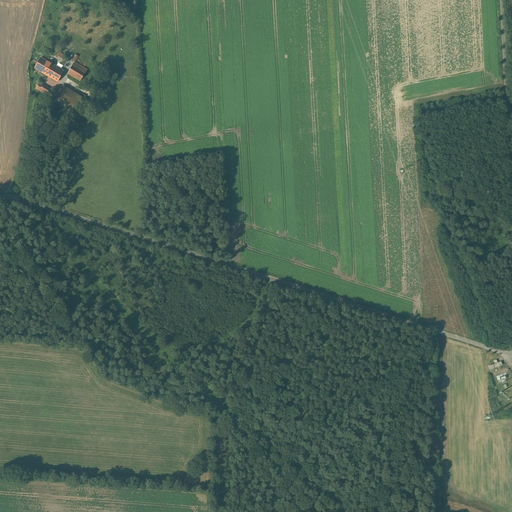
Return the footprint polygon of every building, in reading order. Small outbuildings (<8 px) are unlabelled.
[(47,61),(41,58),(35,68),(49,77),(52,73),(43,68),(47,61)] [(64,71),(47,61),(43,68),(52,73),(49,77),(57,82),(64,71)] [(87,70),(74,62),(68,74),(80,81),(87,70)] [(51,90),(40,83),(37,89),(40,91),(38,95),(45,99),(51,90)] [(82,97),(63,86),(54,102),(73,112),(82,97)] [(501,361),(498,362),(497,359),(494,360),(495,363),(488,365),(489,369),(503,365),(501,361)]
